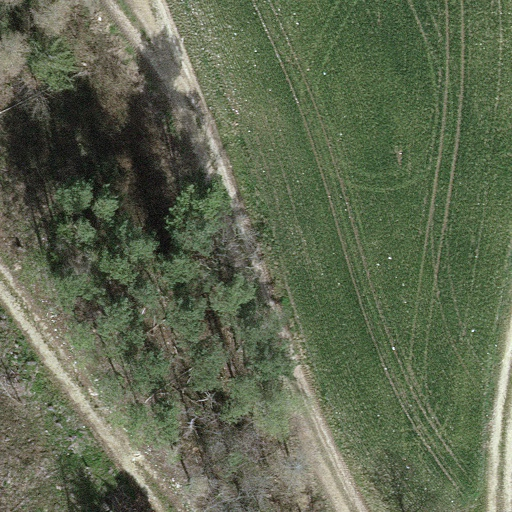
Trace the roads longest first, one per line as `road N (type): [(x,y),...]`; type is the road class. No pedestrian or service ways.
road 1 (track): [(178,88),(352,511)]
road 2 (track): [(0,289),(165,511)]
road 3 (track): [(499,511),(498,437),(511,344)]
